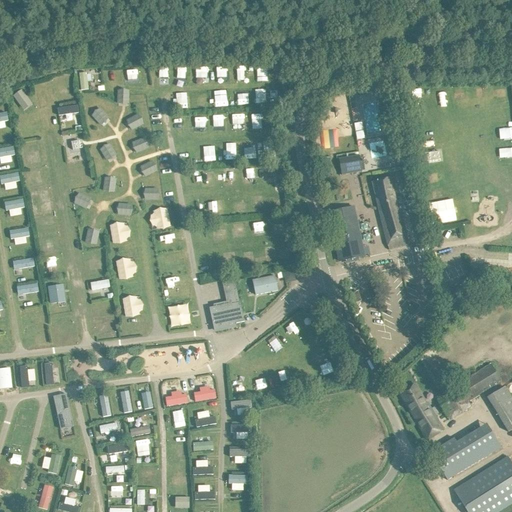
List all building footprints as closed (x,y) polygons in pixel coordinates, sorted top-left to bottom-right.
[(226,78),(226,68),(217,68),(217,78),(226,78)] [(88,90),(88,72),(79,73),(80,90),(88,90)] [(255,104),(265,103),(265,93),(254,94),(255,104)] [(16,114),(37,111),(35,103),(15,106),(16,114)] [(60,117),(79,111),(76,103),(57,109),(60,117)] [(0,128),(8,127),(6,112),(0,113),(0,128)] [(235,114),(235,125),(246,124),(246,114),(235,114)] [(260,114),(251,114),(252,123),(260,123),(260,114)] [(39,126),(20,130),(22,139),(41,134),(39,126)] [(80,134),(62,136),(63,144),(81,142),(80,134)] [(112,153),(112,145),(93,145),(94,154),(112,153)] [(0,163),(14,162),(13,147),(0,148),(0,163)] [(205,161),(217,161),(216,150),(205,151),(205,161)] [(231,160),(231,150),(219,150),(219,160),(231,160)] [(440,159),(439,151),(417,154),(418,162),(440,159)] [(26,166),(38,163),(35,152),(24,154),(26,166)] [(339,159),(342,175),(361,171),(359,156),(339,159)] [(85,161),(67,163),(69,177),(86,175),(85,161)] [(19,173),(0,175),(0,178),(1,185),(4,184),(5,190),(17,188),(16,182),(20,181),(19,173)] [(389,250),(408,245),(402,222),(401,223),(390,177),(372,182),(389,250)] [(93,198),(92,187),(72,189),(73,196),(81,195),(82,199),(93,198)] [(31,195),(33,213),(40,212),(39,194),(31,195)] [(23,199),(4,202),(5,211),(9,210),(10,216),(21,215),(20,208),(24,207),(23,199)] [(453,200),(430,202),(432,224),(455,221),(453,200)] [(329,212),(334,235),(339,262),(364,256),(353,207),(329,212)] [(151,209),(152,229),(169,229),(169,208),(151,209)] [(110,224),(111,243),(129,243),(129,223),(110,224)] [(12,246),(27,243),(26,238),(30,237),(28,228),(10,231),(12,246)] [(159,236),(161,245),(170,244),(169,235),(159,236)] [(43,256),(60,253),(59,245),(42,248),(43,256)] [(102,251),(95,252),(97,265),(91,266),(92,274),(99,272),(99,275),(106,274),(102,251)] [(174,264),(173,254),(159,256),(161,266),(174,264)] [(12,262),(15,271),(35,267),(33,257),(12,262)] [(115,260),(119,279),(136,276),(132,257),(115,260)] [(292,273),(285,274),(286,282),(294,281),(292,273)] [(273,284),(279,282),(277,274),(249,281),(251,289),(266,285),(267,290),(274,288),(273,284)] [(168,278),(169,288),(179,287),(178,277),(168,278)] [(211,309),(216,331),(237,327),(236,323),(244,322),(240,302),(239,302),(234,277),(221,279),(222,280),(223,280),(227,301),(224,302),(224,306),(211,309)] [(92,291),(110,287),(108,279),(90,283),(92,291)] [(18,294),(39,292),(38,284),(17,286),(18,294)] [(48,286),(50,304),(65,302),(64,285),(48,286)] [(99,320),(101,332),(114,331),(113,319),(99,320)] [(54,336),(55,343),(73,342),(73,334),(54,336)] [(307,338),(311,346),(318,343),(315,335),(307,338)] [(45,385),(53,384),(53,363),(44,363),(45,385)] [(490,365),(437,398),(450,420),(470,408),(467,403),(501,382),(490,365)] [(29,381),(35,381),(35,369),(28,370),(28,366),(20,366),(21,388),(29,387),(29,381)] [(0,368),(0,388),(11,388),(11,368),(0,368)] [(285,383),(293,380),(290,370),(282,373),(285,383)] [(264,390),(269,388),(267,379),(261,381),(264,390)] [(400,393),(427,440),(444,430),(428,402),(426,403),(415,384),(400,393)] [(199,387),(200,392),(194,393),(195,402),(216,399),(215,390),(210,390),(209,386),(199,387)] [(511,398),(505,388),(488,398),(509,433),(511,431),(511,398)] [(186,394),(181,395),(180,390),(171,392),(171,396),(165,397),(166,407),(188,403),(186,394)] [(123,413),(132,412),(129,391),(121,392),(123,413)] [(144,409),(153,408),(150,391),(141,393),(144,409)] [(102,417),(110,416),(109,395),(100,396),(102,417)] [(70,425),(64,397),(56,399),(62,426),(70,425)] [(237,415),(251,415),(250,400),(231,401),(232,410),(237,410),(237,415)] [(196,413),(198,427),(216,424),(215,416),(210,417),(209,411),(196,413)] [(184,412),(175,412),(176,430),(185,429),(184,412)] [(116,422),(99,426),(101,434),(118,430),(116,422)] [(131,437),(150,433),(149,425),(130,429),(131,437)] [(230,433),(236,433),(236,439),(248,440),(249,425),(231,425),(230,433)] [(454,438),(430,452),(447,480),(500,448),(486,425),(457,443),(454,438)] [(135,441),(137,452),(149,451),(147,439),(135,441)] [(193,442),(193,451),(213,450),(213,442),(193,442)] [(230,449),(230,457),(234,457),(234,464),(246,464),(246,449),(230,449)] [(51,454),(50,458),(44,457),(41,470),(57,473),(60,456),(51,454)] [(511,466),(507,457),(453,490),(466,511),(497,511),(511,503),(511,466)] [(192,468),(193,476),(213,475),(213,467),(207,467),(207,460),(196,460),(196,468),(192,468)] [(64,484),(73,486),(74,482),(80,483),(83,470),(69,467),(64,484)] [(177,473),(177,482),(187,482),(187,473),(177,473)] [(231,490),(244,491),(245,476),(229,475),(228,483),(231,483),(231,490)] [(38,508),(48,510),(53,486),(42,484),(38,508)] [(196,501),(215,500),(215,492),(209,492),(209,485),(196,485),(196,501)] [(57,510),(65,511),(78,511),(80,508),(60,502),(57,510)]
